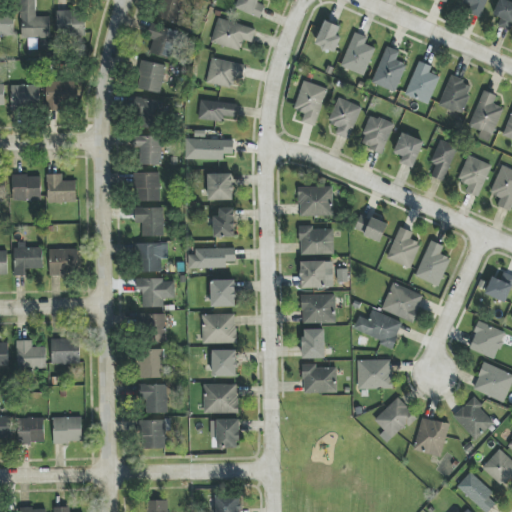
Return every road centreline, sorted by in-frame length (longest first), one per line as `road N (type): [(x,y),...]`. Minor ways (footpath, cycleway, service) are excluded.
road 1 (residential): [(272,511),(265,124),(300,0)]
road 2 (tertiary): [(107,511),(99,140),(124,0)]
road 3 (residential): [(271,471),(0,477)]
road 4 (residential): [(265,148),(310,155),(511,244)]
road 5 (residential): [(360,0),(511,67)]
road 6 (residential): [(485,232),(435,347),(434,371)]
